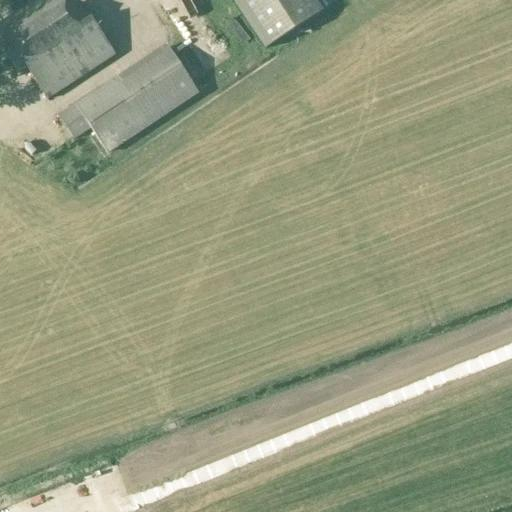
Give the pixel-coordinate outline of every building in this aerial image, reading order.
[(77,0),(40,0),(0,27),(0,47),(18,75),(26,70),(48,102),(116,57),(77,0)] [(2,0),(9,10),(23,0),(2,0)] [(314,0),(230,0),(264,51),(322,12),(314,0)] [(129,14),(143,42),(156,36),(143,8),(129,14)] [(194,48),(205,66),(221,56),(197,17),(189,22),(202,43),(194,48)] [(106,156),(197,95),(167,50),(118,83),(116,80),(58,119),(73,143),(90,132),(106,156)] [(16,500),(20,510),(35,504),(32,494),(16,500)]
